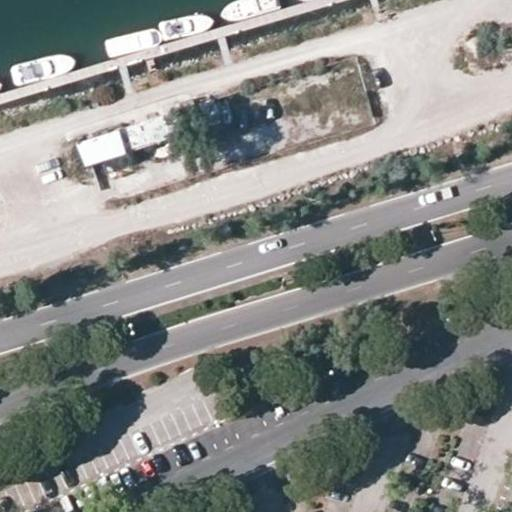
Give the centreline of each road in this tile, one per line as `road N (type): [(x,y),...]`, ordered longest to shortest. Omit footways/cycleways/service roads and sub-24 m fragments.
road 1 (track): [(461,0),(421,17),(439,118),(0,259)]
road 2 (primary): [(0,407),(181,340),(511,238)]
road 3 (primary): [(511,179),(0,334)]
road 4 (track): [(0,147),(421,17)]
road 5 (residential): [(511,332),(131,511)]
